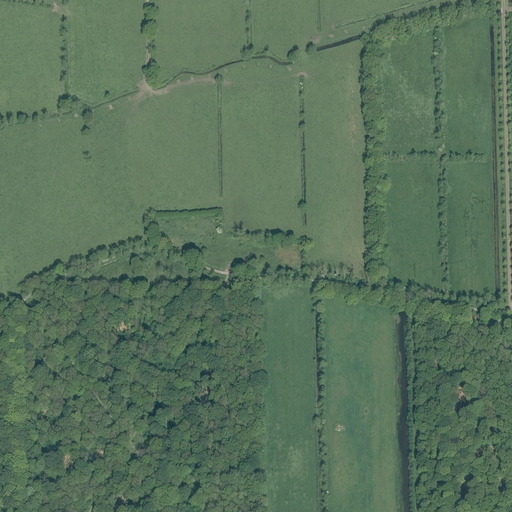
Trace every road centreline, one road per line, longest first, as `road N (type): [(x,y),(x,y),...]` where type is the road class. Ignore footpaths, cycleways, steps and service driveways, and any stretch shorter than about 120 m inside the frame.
road 1 (track): [(510,321),(442,318),(436,325),(439,511)]
road 2 (track): [(16,511),(14,307)]
